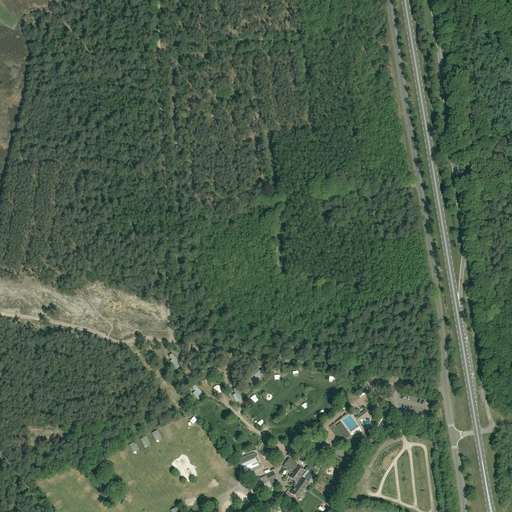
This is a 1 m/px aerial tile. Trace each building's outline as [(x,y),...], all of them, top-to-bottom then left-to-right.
[(169,362),(176,370),(180,367),(177,365),(180,362),(172,354),(169,356),(170,357),(169,358),(171,360),(171,359),(172,360),(169,362)] [(208,372),(216,376),(217,372),(216,371),(218,368),(207,363),(205,367),(206,367),(206,368),(209,369),(209,368),(210,369),(208,372)] [(256,379),(265,373),(262,370),(260,372),(258,368),(247,375),(250,378),(251,378),(254,377),(253,376),(254,376),(256,379)] [(203,394),(195,385),(192,388),(193,389),(192,389),(194,391),(195,391),(192,394),(198,400),(201,397),(200,397),(203,394)] [(242,399),(237,388),(233,390),(234,391),(233,391),(234,394),(235,393),(235,394),(232,396),(236,403),(239,401),(239,400),(242,399)] [(331,412),(335,409),(331,403),(327,406),(331,412)] [(252,407),(248,411),(254,416),(258,413),(252,407)] [(160,431),(154,433),(157,443),(163,442),(160,431)] [(249,440),(255,443),(258,436),(252,434),(249,440)] [(148,437),(142,439),(145,448),(151,446),(148,437)] [(245,439),(241,443),(245,448),(249,444),(245,439)] [(131,445),(135,454),(140,451),(136,443),(131,445)] [(280,453),(275,447),(269,452),(274,458),(280,453)] [(255,454),(250,456),(249,456),(246,457),(245,457),(242,458),(242,459),(239,461),(238,462),(239,463),(240,465),(242,464),(245,471),(243,472),(244,474),(244,475),(245,476),(251,473),(252,473),(254,472),(261,468),(262,467),(260,467),(259,465),(258,465),(255,458),(256,458),(255,456),(256,454),(255,454)] [(288,477),(290,478),(295,482),(294,489),(291,494),(298,499),(309,484),(308,483),(310,480),(311,477),(311,476),(315,477),(318,471),(316,470),(319,464),(315,462),(314,463),(310,465),(310,466),(307,468),(304,471),(297,466),(297,465),(293,462),(290,460),(289,459),(283,467),(284,468),(287,470),(286,471),(290,474),(288,477)] [(270,488),(275,486),(272,480),(276,478),(274,473),(247,485),(253,496),(257,494),(259,494),(268,490),(270,488)]
